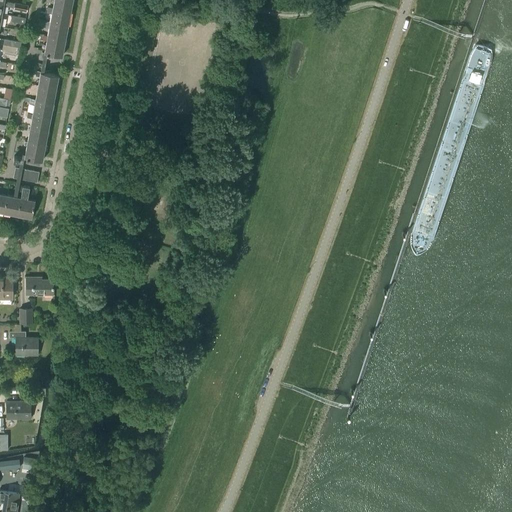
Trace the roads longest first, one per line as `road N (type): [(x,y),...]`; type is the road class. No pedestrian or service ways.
road 1 (unclassified): [(223,511),(407,0)]
road 2 (residential): [(0,251),(27,250),(52,227),(99,0)]
